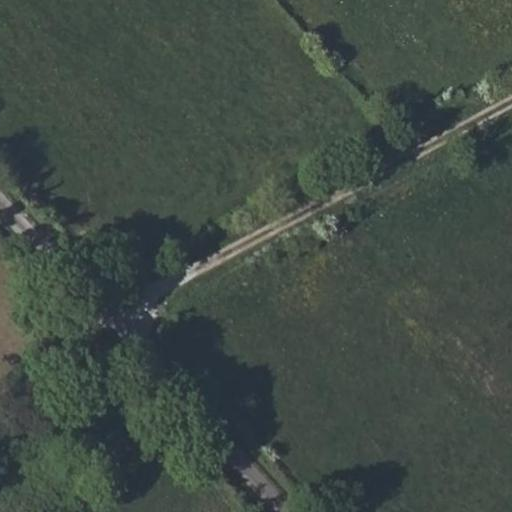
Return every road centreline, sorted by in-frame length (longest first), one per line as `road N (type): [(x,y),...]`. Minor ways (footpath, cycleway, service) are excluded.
road 1 (track): [(101,314),(511,102)]
road 2 (unclassified): [(285,511),(0,204)]
